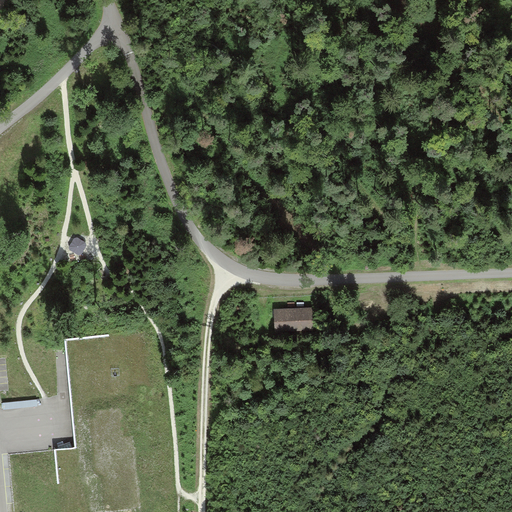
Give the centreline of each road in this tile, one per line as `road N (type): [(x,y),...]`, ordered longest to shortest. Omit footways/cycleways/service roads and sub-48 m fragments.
road 1 (track): [(422,277),(420,196),(448,0)]
road 2 (track): [(203,497),(210,315),(232,267)]
